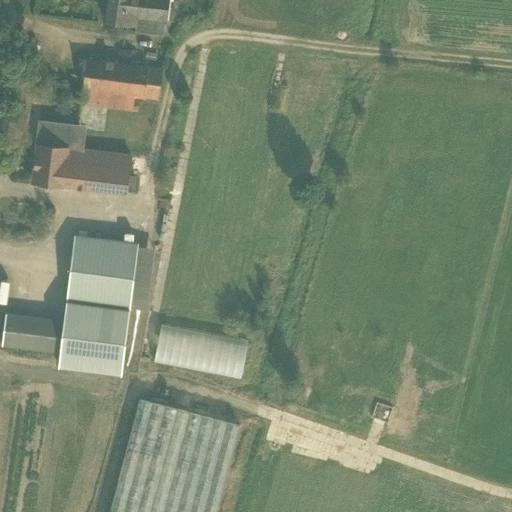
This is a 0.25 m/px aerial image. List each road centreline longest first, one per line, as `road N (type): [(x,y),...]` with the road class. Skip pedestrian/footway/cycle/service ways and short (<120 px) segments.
road 1 (track): [(511,66),(225,38),(188,51),(151,185)]
road 2 (track): [(158,385),(511,494)]
